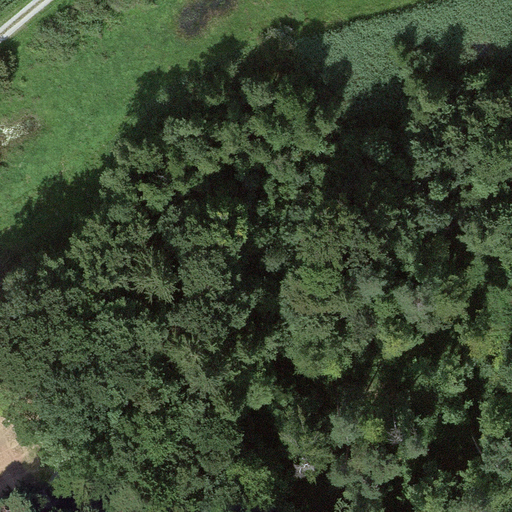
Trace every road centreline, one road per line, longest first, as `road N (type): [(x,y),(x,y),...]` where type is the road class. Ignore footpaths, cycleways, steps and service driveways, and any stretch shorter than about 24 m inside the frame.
road 1 (track): [(16,511),(214,404),(511,178)]
road 2 (track): [(82,476),(0,332)]
